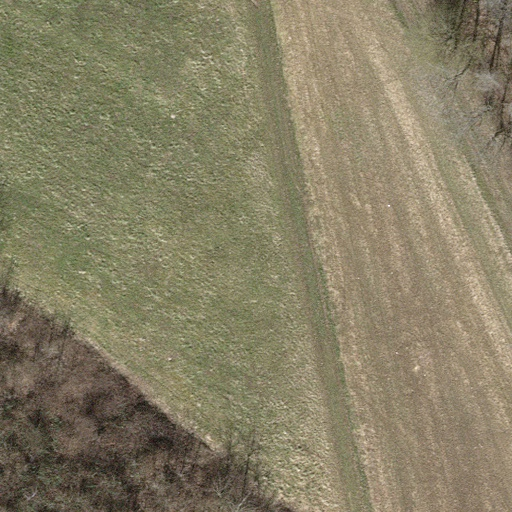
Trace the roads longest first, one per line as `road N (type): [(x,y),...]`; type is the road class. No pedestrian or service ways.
road 1 (track): [(349,511),(259,0)]
road 2 (track): [(511,155),(443,0)]
